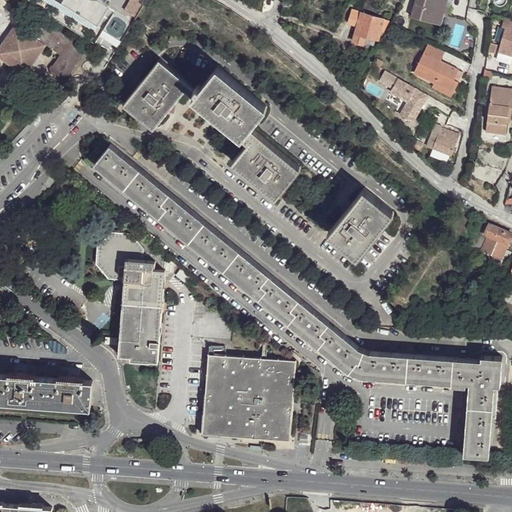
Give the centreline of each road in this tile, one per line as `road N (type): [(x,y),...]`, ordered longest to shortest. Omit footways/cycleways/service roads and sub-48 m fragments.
road 1 (residential): [(331,388),(310,354),(77,166)]
road 2 (residential): [(453,187),(273,30)]
road 3 (residential): [(0,283),(109,363),(117,404),(130,422)]
road 4 (secondary): [(511,498),(320,482)]
road 5 (residential): [(480,28),(474,111),(453,187)]
road 6 (residential): [(331,388),(457,397)]
